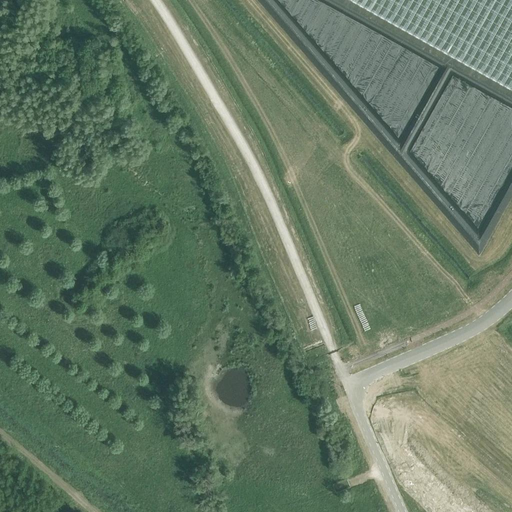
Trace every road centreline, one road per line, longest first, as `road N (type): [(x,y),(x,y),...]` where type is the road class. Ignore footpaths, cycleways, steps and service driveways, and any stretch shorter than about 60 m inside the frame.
road 1 (unclassified): [(348,384),(253,163),(153,0)]
road 2 (unclassified): [(348,384),(453,339),(511,299)]
road 3 (track): [(0,399),(135,511)]
road 4 (unclassified): [(458,511),(348,384)]
